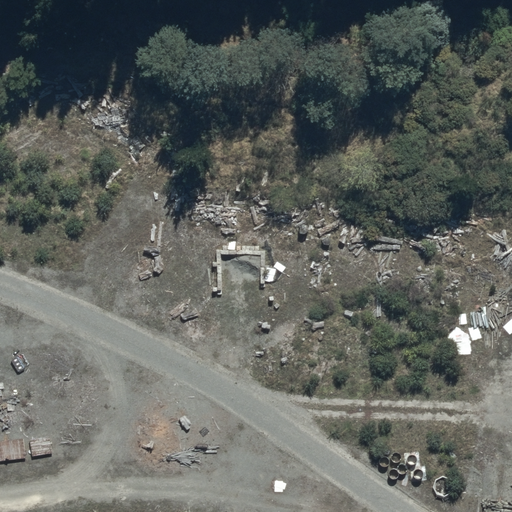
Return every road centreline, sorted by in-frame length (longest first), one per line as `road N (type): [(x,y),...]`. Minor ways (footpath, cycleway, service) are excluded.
road 1 (track): [(0,331),(42,323),(202,378),(251,425),(264,483),(300,511)]
road 2 (track): [(0,503),(264,483)]
